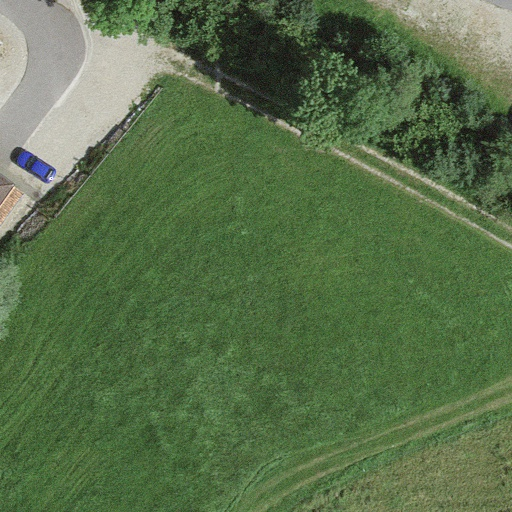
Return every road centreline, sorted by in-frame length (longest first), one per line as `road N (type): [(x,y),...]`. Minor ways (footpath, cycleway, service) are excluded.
road 1 (track): [(47,28),(159,52),(511,236)]
road 2 (track): [(511,389),(293,478),(247,511)]
